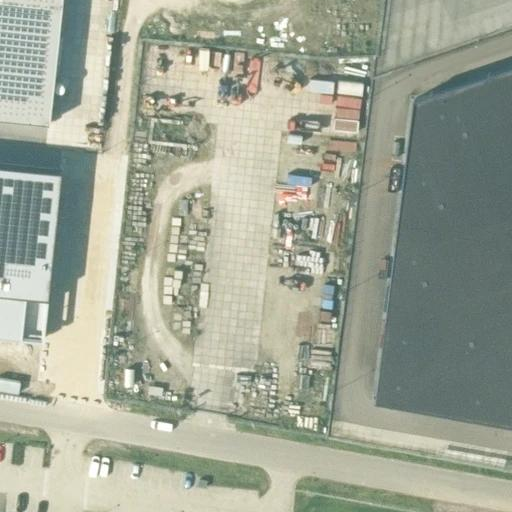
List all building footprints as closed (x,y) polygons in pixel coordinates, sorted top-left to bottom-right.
[(0,0),(0,119),(48,124),(61,0),(0,0)] [(511,422),(511,65),(429,94),(376,398),(511,422)] [(260,137),(294,137),(295,118),(260,117),(260,137)] [(60,170),(0,163),(0,336),(43,341),(60,170)] [(259,240),(261,218),(163,209),(161,230),(259,240)] [(272,221),(269,238),(293,242),(296,224),(272,221)] [(201,301),(200,323),(261,325),(262,304),(201,301)]
